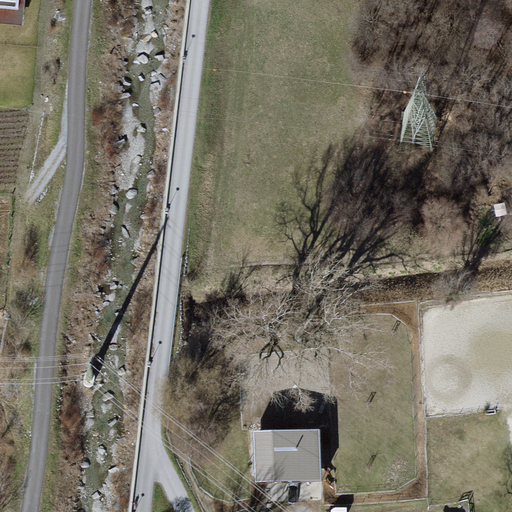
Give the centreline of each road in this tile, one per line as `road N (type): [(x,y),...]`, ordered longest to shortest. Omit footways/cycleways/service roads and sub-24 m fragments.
road 1 (residential): [(201,0),(142,511)]
road 2 (track): [(86,0),(30,511)]
